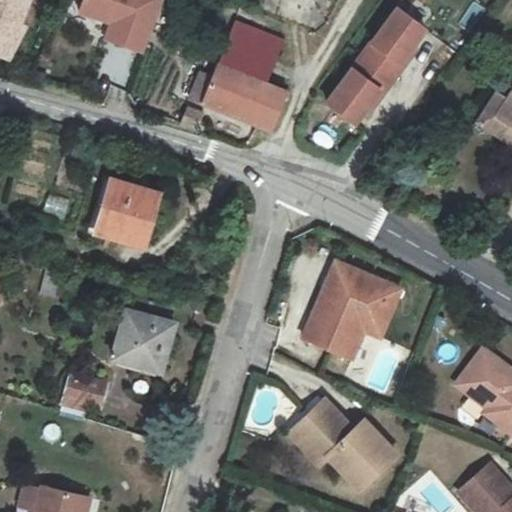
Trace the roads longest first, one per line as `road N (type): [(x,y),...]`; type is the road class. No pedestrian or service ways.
road 1 (residential): [(283,177),(189,511)]
road 2 (unclassified): [(0,92),(283,177)]
road 3 (unclassified): [(283,177),(382,222),(511,300)]
